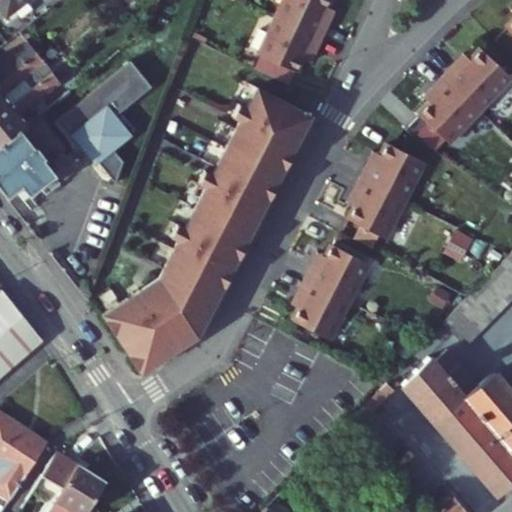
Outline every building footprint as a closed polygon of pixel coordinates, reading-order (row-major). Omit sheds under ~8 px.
[(0,0),(0,13),(3,17),(23,0),(0,0)] [(277,0),(272,12),(317,33),(323,19),(315,15),(321,2),(321,0),(277,0)] [(315,15),(323,19),(329,6),(321,2),(315,15)] [(311,46),(317,33),(272,12),(254,50),(290,67),(296,56),(302,42),(311,46)] [(302,42),(296,56),(304,60),(311,46),(302,42)] [(0,75),(31,52),(23,43),(0,60),(0,75)] [(440,73),(476,107),(507,75),(478,47),(467,58),(457,69),(450,62),(440,73)] [(284,82),(290,67),(254,50),(248,64),(284,82)] [(31,52),(0,75),(0,106),(6,102),(46,70),(31,52)] [(450,62),(457,69),(467,58),(460,52),(450,62)] [(145,85),(124,59),(49,118),(70,145),(76,140),(108,181),(116,160),(105,147),(128,129),(115,113),(108,118),(107,116),(145,85)] [(0,106),(0,138),(13,128),(21,122),(13,112),(53,80),(46,70),(6,102),(0,106)] [(476,107),(440,73),(430,84),(436,90),(426,101),(415,112),(444,140),(476,107)] [(215,291),(306,112),(251,83),(240,104),(233,100),(226,113),(234,117),(206,170),(199,167),(192,180),(200,183),(179,224),(172,220),(165,233),(172,237),(159,263),(167,267),(160,280),(140,294),(135,286),(97,312),(138,371),(194,332),(208,304),(202,302),(209,288),(215,291)] [(430,84),(419,94),(426,101),(436,90),(430,84)] [(22,196),(33,188),(47,176),(63,164),(55,154),(50,158),(38,144),(33,148),(27,141),(24,143),(13,128),(0,138),(0,197),(14,186),(22,196)] [(357,158),(350,172),(394,194),(413,157),(378,138),(365,163),(357,158)] [(357,158),(365,163),(371,150),(363,145),(357,158)] [(63,164),(47,176),(33,188),(39,196),(69,172),(63,164)] [(394,194),(350,172),(343,185),(351,189),(344,202),(338,214),(352,221),(370,230),(374,232),(394,194)] [(343,185),(336,198),(344,202),(351,189),(343,185)] [(370,230),(352,221),(345,234),(363,243),(370,230)] [(310,264),(303,277),(347,300),(366,262),(331,244),(325,255),(318,268),(310,264)] [(511,248),(454,309),(446,317),(472,342),(511,299),(511,248)] [(310,264),(318,268),(325,255),(316,251),(310,264)] [(167,267),(159,263),(155,272),(135,286),(140,294),(160,280),(167,267)] [(347,300),(303,277),(296,291),(304,295),(297,308),(292,319),(327,338),(347,300)] [(296,291),(289,303),(297,308),(304,295),(296,291)] [(0,297),(0,366),(31,338),(0,297)] [(511,393),(493,371),(477,384),(448,353),(434,365),(430,360),(402,385),(498,492),(511,479),(511,393)] [(398,397),(388,389),(358,420),(368,429),(398,397)] [(0,412),(0,490),(5,494),(41,439),(0,412)] [(59,511),(65,502),(79,510),(101,474),(53,444),(37,468),(58,481),(40,511),(59,511)] [(468,511),(454,494),(430,511),(468,511)] [(277,511),(268,502),(258,511),(277,511)]
